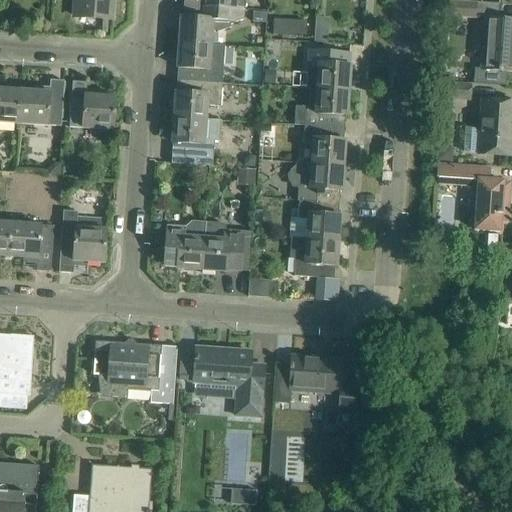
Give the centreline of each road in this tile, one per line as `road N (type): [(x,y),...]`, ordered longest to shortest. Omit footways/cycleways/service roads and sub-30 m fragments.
road 1 (residential): [(344,321),(378,315),(387,286),(404,0)]
road 2 (residential): [(127,306),(144,59)]
road 3 (residential): [(344,321),(127,306)]
road 4 (residential): [(68,301),(60,410),(37,429),(0,426)]
road 5 (residential): [(144,59),(0,49)]
